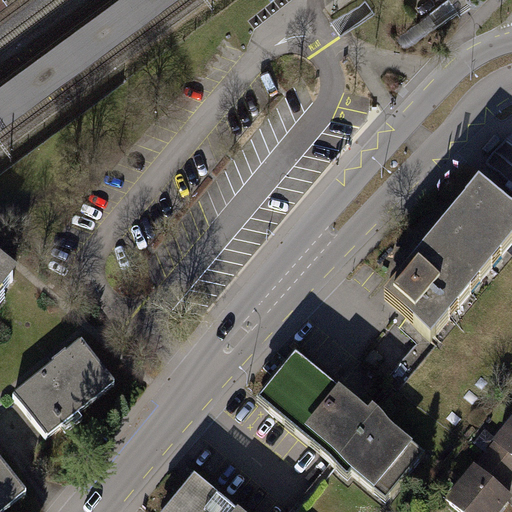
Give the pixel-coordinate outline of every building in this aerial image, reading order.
[(0,83),(0,124),(169,0),(114,0),(64,36),(0,83)] [(511,224),(480,198),(390,305),(502,398),(511,386),(511,224)] [(0,299),(14,281),(0,270),(0,299)] [(13,406),(43,445),(113,391),(84,352),(13,406)] [(366,419),(363,424),(291,364),(253,410),(344,486),(348,481),(382,509),(420,463),(366,419)] [(511,418),(487,451),(511,470),(511,418)] [(0,511),(5,511),(19,502),(0,476),(0,511)] [(443,509),(446,511),(500,511),(506,505),(469,476),(443,509)] [(219,511),(189,487),(168,511),(219,511)]
